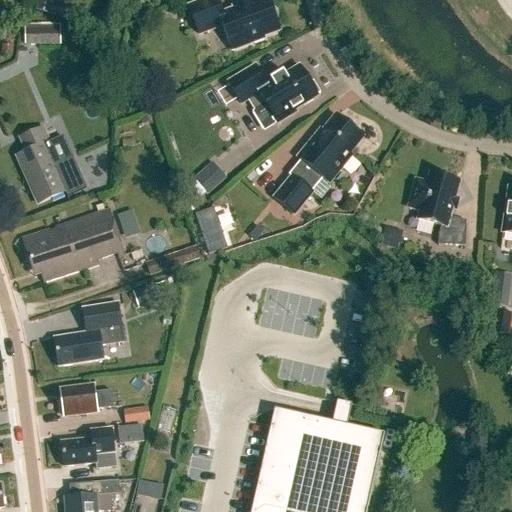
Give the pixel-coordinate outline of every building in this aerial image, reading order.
[(53,0),(38,0),(35,13),(49,17),(53,0)] [(70,0),(54,0),(49,17),(64,21),(70,0)] [(233,9),(234,11),(223,16),(216,0),(210,0),(188,8),(195,29),(210,23),(213,31),(222,28),(232,53),(253,45),(254,46),(264,42),(263,39),(279,33),(276,24),(277,20),(277,16),(276,13),(274,10),(270,8),(267,0),(264,0),(252,5),(251,2),(233,9)] [(58,29),(26,30),(27,46),(58,45),(58,29)] [(255,68),(227,84),(238,102),(244,98),(254,113),(265,106),(277,126),(296,115),(295,113),(318,99),(316,97),(320,95),(313,83),(310,85),(299,68),(285,77),(283,73),(270,81),(272,85),(267,88),(255,68)] [(349,156),(363,140),(350,130),(350,125),(344,121),(340,121),(336,118),(315,143),(313,141),(297,160),(300,163),(288,178),(290,179),(273,201),(294,218),(313,196),(311,194),(322,181),(328,186),(351,158),(349,156)] [(45,147),(51,145),(44,129),(20,140),(27,154),(17,159),(38,206),(66,194),(45,147)] [(196,181),(209,196),(228,181),(215,166),(196,181)] [(418,222),(441,228),(438,238),(438,247),(465,248),(466,223),(449,219),(459,184),(443,180),(442,175),(433,177),(430,176),(429,180),(427,179),(425,185),(416,183),(409,210),(420,213),(418,222)] [(511,190),(508,190),(502,235),(511,236),(511,190)] [(109,212),(23,240),(33,272),(39,270),(44,284),(124,257),(109,212)] [(197,248),(146,265),(150,278),(201,261),(197,248)] [(511,274),(495,272),(491,304),(507,306),(511,274)] [(156,287),(133,296),(138,311),(161,303),(156,287)] [(83,312),(87,335),(55,340),(59,368),(102,362),(100,348),(124,345),(119,306),(83,312)] [(98,412),(114,410),(111,393),(96,395),(95,388),(60,393),(64,419),(98,414),(98,412)] [(367,511),(385,438),(346,429),(351,407),(337,404),(332,426),(275,413),(252,511),(367,511)] [(123,411),(124,425),(149,422),(147,408),(123,411)] [(121,427),(122,442),(145,440),(144,425),(121,427)] [(95,457),(114,455),(111,431),(91,433),(92,441),(61,445),(64,469),(95,465),(95,457)] [(141,497),(158,498),(158,483),(141,483),(141,497)] [(71,500),(65,501),(66,511),(97,511),(97,507),(101,507),(101,511),(112,511),(111,498),(118,497),(117,484),(70,487),(71,500)]
